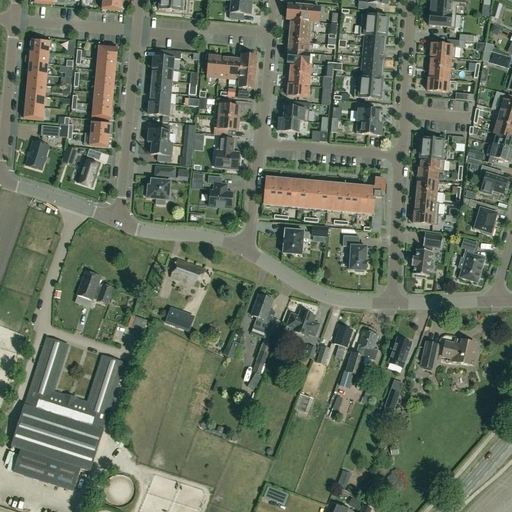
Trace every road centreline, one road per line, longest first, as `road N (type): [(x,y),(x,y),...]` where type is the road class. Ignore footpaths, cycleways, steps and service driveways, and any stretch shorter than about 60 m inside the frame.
road 1 (residential): [(139,0),(116,222)]
road 2 (residential): [(390,304),(321,298),(241,248)]
road 3 (residential): [(0,173),(13,19)]
road 4 (residential): [(399,155),(390,304)]
road 5 (residential): [(274,0),(261,143)]
road 6 (residential): [(261,143),(399,155)]
road 7 (residential): [(241,248),(116,222)]
road 8 (residential): [(116,222),(0,184)]
